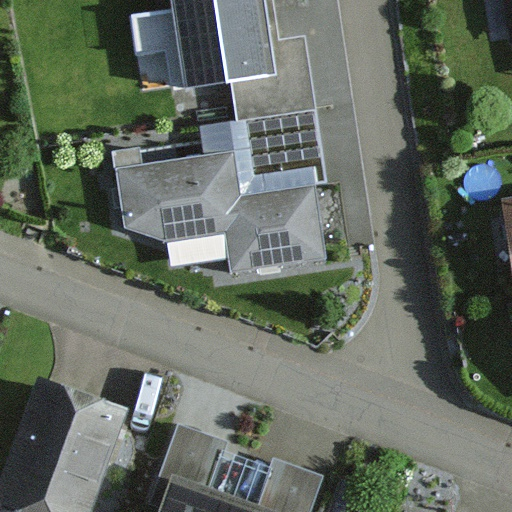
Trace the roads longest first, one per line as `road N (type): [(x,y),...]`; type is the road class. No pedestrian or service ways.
road 1 (residential): [(362,0),(405,294),(382,412)]
road 2 (residential): [(0,264),(382,412)]
road 3 (residential): [(382,412),(511,461)]
